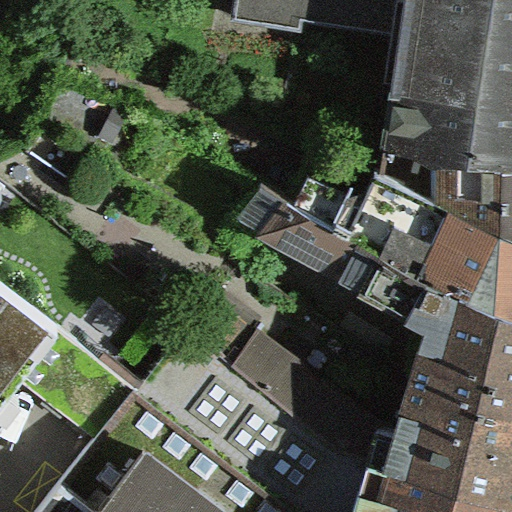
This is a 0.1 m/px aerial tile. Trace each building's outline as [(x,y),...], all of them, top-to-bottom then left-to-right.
[(511,0),(232,0),(229,21),(295,31),(296,21),(398,36),(379,147),(366,144),(361,169),(369,173),(376,176),(381,148),(428,159),(511,164),(511,0)] [(511,164),(428,159),(381,148),(376,176),(511,239),(511,164)] [(422,276),(511,315),(511,239),(376,176),(369,173),(357,199),(303,174),(288,204),(422,276)] [(407,379),(511,410),(511,315),(422,276),(288,204),(279,199),(256,228),(425,319),(407,379)] [(0,393),(16,372),(50,330),(0,290),(0,393)] [(249,337),(247,339),(198,303),(181,325),(334,449),(511,502),(511,410),(407,379),(391,434),(373,429),(249,337)] [(130,394),(285,511),(511,511),(511,502),(334,449),(181,325),(129,392),(131,393),(130,394)] [(285,511),(130,394),(98,436),(59,487),(87,509),(90,511),(285,511)]
